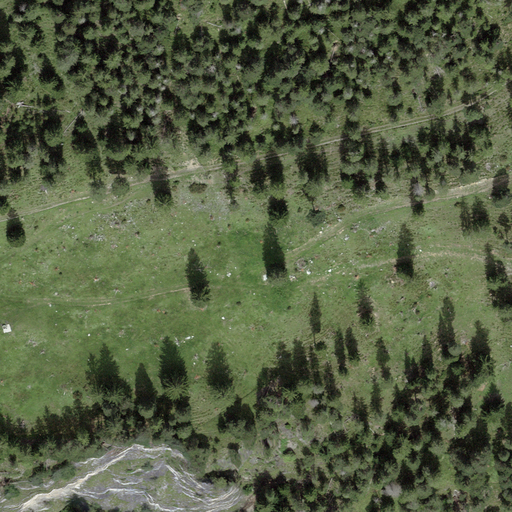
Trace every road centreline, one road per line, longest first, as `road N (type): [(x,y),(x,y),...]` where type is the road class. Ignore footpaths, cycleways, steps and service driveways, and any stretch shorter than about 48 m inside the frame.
road 1 (track): [(511,175),(358,219),(246,279),(128,301),(41,306),(0,299)]
road 2 (track): [(178,175),(417,122),(511,79)]
road 3 (track): [(0,220),(170,176)]
